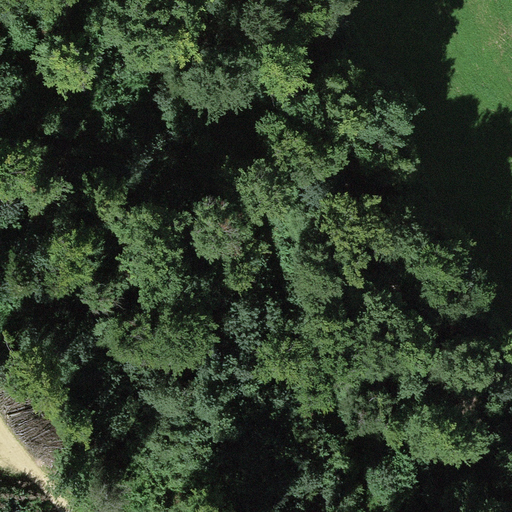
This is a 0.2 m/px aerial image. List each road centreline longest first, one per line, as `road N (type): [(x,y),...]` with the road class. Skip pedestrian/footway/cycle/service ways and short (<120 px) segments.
road 1 (track): [(379,511),(318,382),(265,223),(242,89),(243,0)]
road 2 (track): [(275,0),(310,102),(511,466)]
road 3 (track): [(185,392),(114,189),(102,114),(122,0)]
